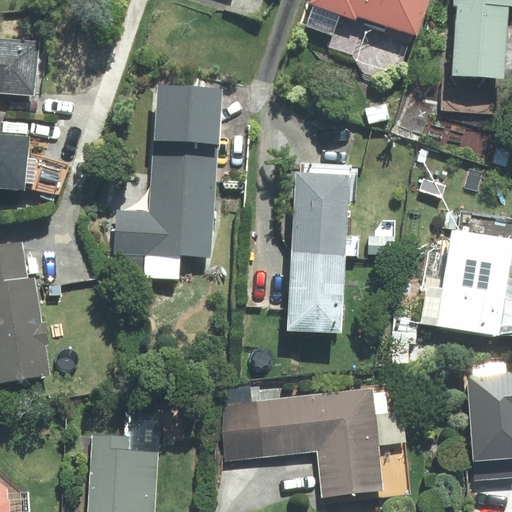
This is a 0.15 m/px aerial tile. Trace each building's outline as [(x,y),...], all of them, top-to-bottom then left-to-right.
[(412,38),(425,0),(307,0),(305,7),(352,23),(354,17),(412,38)] [(510,0),(450,0),(450,5),(454,6),(448,72),(496,76),(501,5),(510,5),(510,0)] [(0,94),(30,97),(35,43),(0,39),(0,94)] [(111,254),(207,259),(215,88),(153,85),(147,214),(113,212),(111,254)] [(0,188),(20,190),(20,183),(29,184),(32,160),(23,159),(24,137),(0,135),(0,188)] [(503,167),(508,151),(493,147),(488,162),(503,167)] [(440,204),(454,174),(427,161),(413,190),(440,204)] [(481,169),(466,165),(463,174),(479,178),(481,169)] [(282,330),(334,332),(341,173),(289,171),(282,330)] [(493,335),(508,239),(446,229),(437,290),(424,288),(419,320),(431,321),(431,325),(493,335)] [(23,279),(17,243),(0,246),(0,382),(46,375),(41,348),(45,347),(41,324),(37,324),(30,278),(23,279)] [(265,304),(267,273),(243,272),(242,303),(265,304)] [(404,346),(406,317),(392,316),(389,345),(404,346)] [(261,373),(260,355),(245,356),(246,374),(261,373)] [(511,370),(458,371),(468,485),(511,487),(511,370)] [(259,401),(257,386),(222,391),(224,405),(218,406),(225,461),(315,451),(321,498),(381,491),(369,388),(259,401)] [(151,511),(156,453),(125,451),(126,437),(91,435),(85,511),(151,511)]
